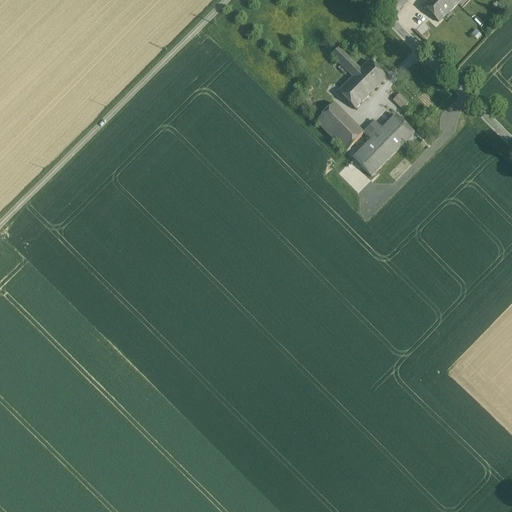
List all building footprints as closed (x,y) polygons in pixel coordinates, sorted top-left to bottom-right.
[(410,0),(392,0),(388,4),(397,13),(410,0)] [(428,0),(422,6),(439,22),(459,0),(428,0)] [(361,71),(339,48),(332,56),(354,78),(361,71)] [(361,71),(354,78),(370,94),(387,77),(370,61),(361,71)] [(370,94),(354,78),(340,92),(357,108),(370,94)] [(399,94),(393,101),(403,110),(409,103),(399,94)] [(363,132),(335,104),(316,123),(346,152),(364,133),(363,132)] [(396,114),(382,128),(374,121),(363,132),(364,133),(371,140),(353,158),(371,176),(415,133),(396,114)]
